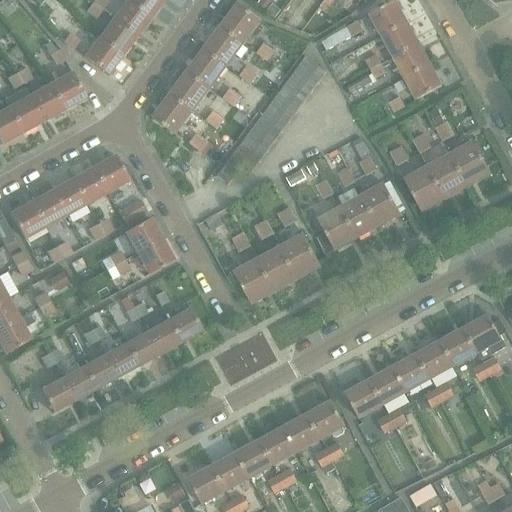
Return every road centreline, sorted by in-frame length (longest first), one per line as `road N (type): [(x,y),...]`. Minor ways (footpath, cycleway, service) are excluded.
road 1 (residential): [(58,499),(511,249)]
road 2 (residential): [(227,314),(119,118)]
road 3 (residential): [(119,118),(207,0)]
road 4 (residential): [(0,186),(119,118)]
road 5 (residential): [(58,499),(0,387)]
